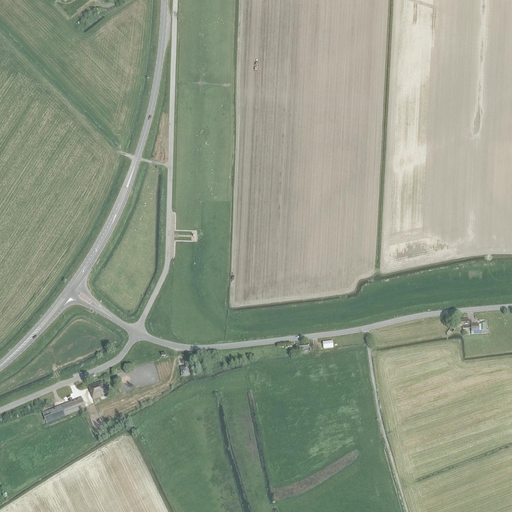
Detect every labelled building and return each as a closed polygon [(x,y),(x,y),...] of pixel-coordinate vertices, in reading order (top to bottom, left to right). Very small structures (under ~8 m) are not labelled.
[(457,327),(462,326),(463,329),(471,329),(471,331),(479,331),(478,324),(471,325),(471,322),(470,321),(468,321),(468,319),(459,320),(459,321),(456,322),(457,327)] [(332,341),(322,342),(323,349),(333,348),(332,341)] [(296,345),(297,351),(304,350),(304,351),(310,350),(309,342),(303,343),(303,344),(296,345)] [(190,375),(188,366),(180,367),(181,373),(180,373),(181,377),(190,375)] [(101,382),(88,387),(93,400),(100,397),(103,396),(103,395),(111,392),(108,385),(103,387),(101,382)] [(85,408),(81,398),(42,413),(46,424),(85,408)]
